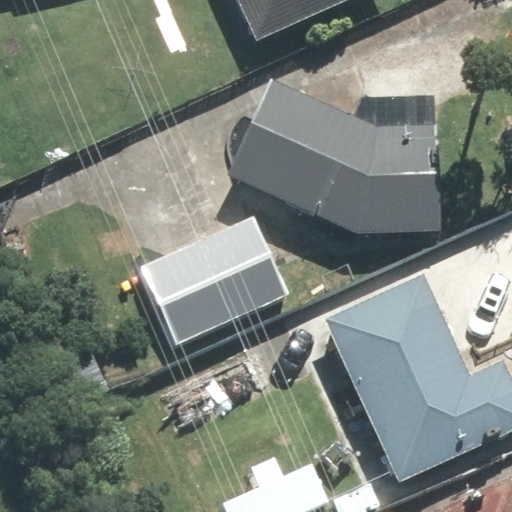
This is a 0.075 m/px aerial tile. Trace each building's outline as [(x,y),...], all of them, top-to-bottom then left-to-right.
[(232,0),(254,51),(378,0),(232,0)] [(442,134),(377,135),(271,89),(229,184),(358,241),(444,239),(442,134)] [(265,227),(145,282),(179,356),(299,301),(265,227)] [(426,285),(330,330),(405,487),(511,435),(511,372),(506,360),(470,377),(426,285)] [(511,511),(511,492),(470,511),(511,511)]
